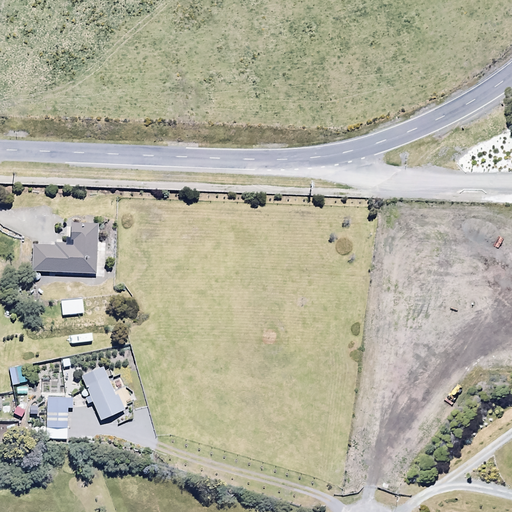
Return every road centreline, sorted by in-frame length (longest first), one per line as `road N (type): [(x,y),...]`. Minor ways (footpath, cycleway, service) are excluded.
road 1 (tertiary): [(511,79),(438,123),(349,152),(230,157),(0,149)]
road 2 (track): [(230,157),(511,177)]
